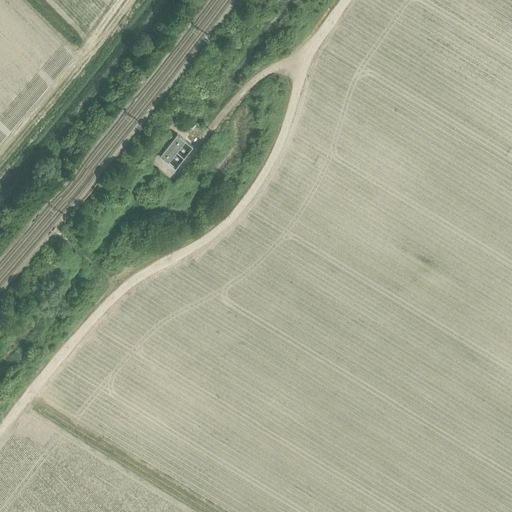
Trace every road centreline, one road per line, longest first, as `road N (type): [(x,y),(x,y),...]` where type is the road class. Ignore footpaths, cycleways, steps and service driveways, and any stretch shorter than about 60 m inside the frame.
road 1 (track): [(0,431),(122,289),(213,236),(241,208),(277,152),(307,54),(347,0)]
road 2 (track): [(304,62),(268,70),(244,88),(173,176),(154,160)]
road 3 (track): [(120,0),(0,150)]
